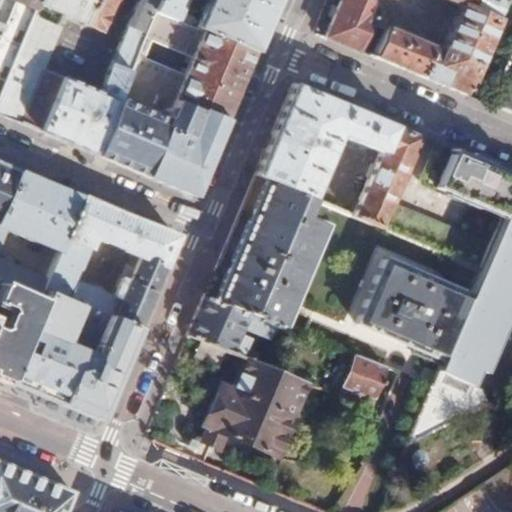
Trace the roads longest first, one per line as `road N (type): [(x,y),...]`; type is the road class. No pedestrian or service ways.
road 1 (residential): [(101,466),(200,235)]
road 2 (unclassified): [(282,54),(511,143)]
road 3 (residential): [(200,235),(0,149)]
road 4 (residential): [(200,235),(282,54)]
road 5 (unclassified): [(218,511),(101,466)]
